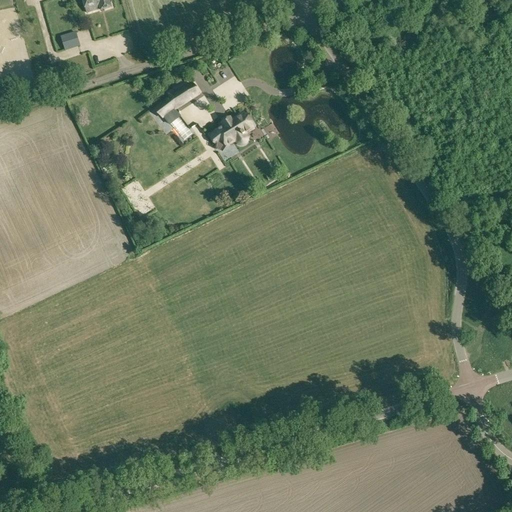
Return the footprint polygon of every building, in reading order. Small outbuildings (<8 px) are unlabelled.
[(83,0),(87,12),(100,8),(101,10),(112,7),(109,0),(83,0)] [(60,36),(65,51),(80,46),(75,32),(60,36)] [(241,78),(217,91),(228,112),(252,99),(241,78)] [(175,110),(198,95),(191,84),(169,94),(170,97),(156,108),(164,118),(164,117),(170,124),(180,116),(175,110)] [(201,109),(210,103),(208,98),(198,104),(201,109)] [(247,137),(246,136),(245,134),(253,129),(252,126),(253,125),(250,121),(248,122),(243,113),(232,120),(230,118),(222,123),(223,126),(216,131),(212,136),(217,144),(222,140),(226,146),(236,140),(237,142),(237,143),(238,143),(239,144),(240,144),(241,144),(242,144),(243,144),(244,144),(245,143),(246,142),(247,141),(247,140),(247,139),(247,138),(247,137)] [(172,122),(186,142),(196,135),(182,116),(172,122)]
